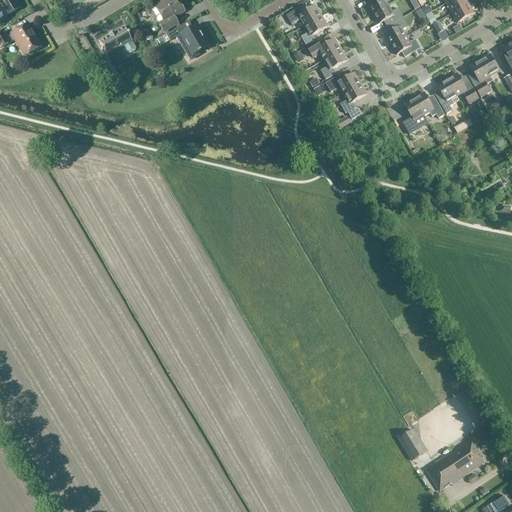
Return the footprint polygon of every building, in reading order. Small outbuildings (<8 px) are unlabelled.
[(0,0),(0,5),(6,16),(19,9),(14,0),(0,0)] [(164,0),(153,6),(159,17),(156,19),(159,23),(157,24),(163,34),(178,25),(175,18),(185,13),(177,0),(164,0)] [(370,0),(372,2),(367,5),(373,15),(388,6),(385,0),(370,0)] [(468,4),(465,0),(452,0),(446,4),(452,14),(468,4)] [(474,14),(468,4),(452,14),(457,24),(474,14)] [(305,27),(321,17),(315,6),(301,14),(298,9),(286,16),(292,26),(301,20),(305,27)] [(392,13),(388,6),(373,15),(379,25),(384,22),(387,28),(403,18),(398,9),(392,13)] [(421,11),(425,17),(430,13),(432,12),(428,7),(421,11)] [(425,17),(431,26),(436,23),(431,14),(425,17)] [(321,17),(305,27),(309,33),(301,38),(306,47),(317,41),(314,36),(328,28),(321,17)] [(444,17),(438,19),(443,29),(448,27),(444,17)] [(403,18),(387,28),(390,33),(385,36),(391,46),(406,37),(402,31),(408,27),(403,18)] [(278,20),(276,21),(272,23),(276,30),(282,27),(278,20)] [(0,49),(14,41),(23,57),(42,46),(28,23),(10,34),(10,36),(7,38),(3,32),(0,33),(0,49)] [(438,35),(443,32),(438,23),(433,26),(438,35)] [(176,38),(190,61),(198,56),(197,54),(200,52),(199,52),(206,48),(201,40),(201,39),(199,35),(198,34),(193,27),(192,28),(181,34),(178,28),(166,36),(170,42),(176,38)] [(136,49),(132,42),(123,28),(98,43),(107,57),(123,47),(127,54),(130,54),(135,51),(136,49)] [(410,43),(406,37),(391,46),(397,56),(401,53),(404,58),(413,54),(415,58),(421,54),(419,50),(420,49),(415,40),(410,43)] [(245,50),(249,48),(245,38),(241,40),(245,50)] [(323,40),(318,43),(308,49),(313,59),(321,54),(325,60),(341,51),(335,40),(326,45),(323,40)] [(157,41),(148,46),(152,53),(161,48),(157,41)] [(511,42),(503,48),(507,57),(502,60),(511,77),(511,76),(511,42)] [(341,51),(325,60),(328,67),(321,71),(326,81),(336,75),(333,70),(347,61),(341,51)] [(304,61),(300,53),(294,57),(298,64),(304,61)] [(480,61),(490,78),(500,73),(490,55),(480,61)] [(492,82),(490,78),(480,61),(470,67),(477,80),(472,83),(481,98),(491,93),(486,85),(492,82)] [(110,80),(118,75),(110,62),(102,66),(110,80)] [(338,77),(325,84),(331,93),(340,88),(344,94),(361,85),(354,74),(340,82),(338,77)] [(457,74),(447,80),(457,98),(462,94),(469,105),(479,99),(470,84),(464,87),(457,74)] [(511,94),(511,93),(511,79),(510,76),(503,80),(511,94)] [(108,86),(110,89),(114,97),(126,90),(120,79),(108,86)] [(320,85),(317,79),(309,83),(313,89),(320,85)] [(447,80),(437,86),(444,99),(438,102),(446,115),(452,111),(450,107),(454,105),(451,101),(457,98),(447,80)] [(348,101),(340,105),(346,115),(348,113),(352,121),(360,116),(356,109),(353,103),(367,95),(361,85),(344,94),(348,101)] [(323,95),(319,87),(314,90),(318,98),(323,95)] [(424,94),(414,99),(424,117),(429,114),(432,118),(436,115),(438,120),(444,116),(437,103),(431,106),(427,98),(424,94)] [(411,118),(402,124),(409,136),(410,135),(427,124),(428,125),(429,125),(424,117),(414,99),(404,105),(411,118)] [(497,112),(494,107),(487,111),(490,116),(497,112)] [(351,124),(347,117),(336,123),(340,130),(351,124)] [(469,121),(454,129),(457,135),(472,126),(469,121)] [(398,440),(412,462),(427,452),(413,431),(398,440)] [(425,471),(439,492),(485,462),(471,441),(425,471)] [(482,497),(489,493),(484,486),(478,491),(482,497)] [(511,511),(511,506),(510,508),(503,497),(492,505),(496,511),(511,511)]
